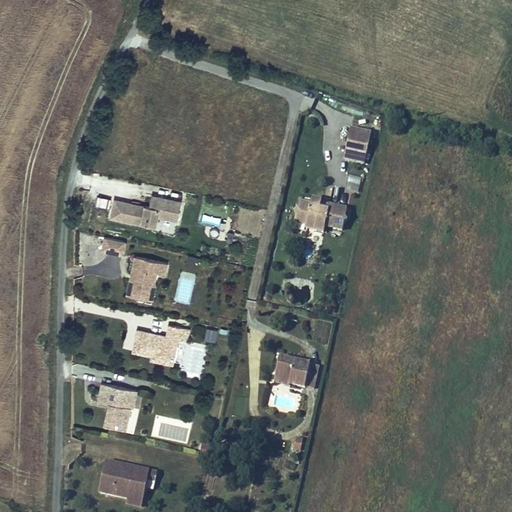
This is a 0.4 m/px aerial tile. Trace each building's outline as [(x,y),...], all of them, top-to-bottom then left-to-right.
[(370,140),(372,133),(351,128),(349,136),(370,140)] [(367,153),(370,140),(349,136),(346,149),(367,153)] [(347,192),(359,194),(361,179),(349,177),(347,192)] [(172,200),(149,195),(149,197),(141,196),(140,205),(136,204),(135,209),(129,208),(130,203),(105,197),(101,215),(146,225),(148,214),(168,219),(172,200)] [(312,203),(300,201),(298,208),(294,211),(297,215),(295,222),(307,225),(315,227),(314,231),(324,233),(326,227),(343,231),(345,222),(348,220),(346,217),(347,209),(329,205),(328,210),(320,208),(321,203),(322,200),(313,198),(312,203)] [(201,223),(220,226),(221,218),(203,214),(201,223)] [(118,240),(105,237),(102,250),(116,253),(118,240)] [(126,241),(118,240),(116,253),(123,255),(126,241)] [(196,257),(188,255),(187,262),(194,264),(196,257)] [(165,274),(167,263),(135,256),(131,274),(133,275),(132,278),(130,278),(127,295),(146,299),(149,285),(155,282),(157,272),(165,274)] [(194,275),(180,273),(175,301),(190,304),(194,275)] [(156,285),(155,282),(149,285),(146,299),(152,300),(156,285)] [(189,329),(169,324),(167,336),(138,330),(133,351),(140,353),(144,350),(157,353),(158,355),(157,360),(173,364),(178,339),(186,341),(189,329)] [(216,330),(208,329),(206,337),(214,339),(216,330)] [(176,362),(182,363),(185,348),(178,347),(176,362)] [(157,360),(158,355),(157,353),(144,350),(140,353),(152,355),(151,359),(157,360)] [(310,365),(280,357),(275,379),(290,382),(290,385),(305,388),(310,365)] [(314,390),(319,367),(310,365),(305,388),(314,390)] [(137,390),(102,383),(98,400),(110,403),(112,403),(111,410),(108,409),(106,418),(115,420),(114,428),(126,430),(131,407),(133,408),(137,390)] [(115,420),(106,418),(105,426),(114,428),(115,420)] [(303,440),(297,438),(294,449),(301,451),(303,440)] [(210,448),(203,446),(201,454),(209,456),(210,448)] [(128,466),(106,461),(99,493),(128,499),(128,497),(143,500),(148,480),(150,471),(140,469),(139,476),(126,474),(128,466)] [(128,466),(126,474),(139,476),(140,469),(128,466)] [(156,482),(158,473),(150,471),(148,480),(156,482)] [(143,500),(128,497),(128,499),(127,504),(142,507),(143,500)]
